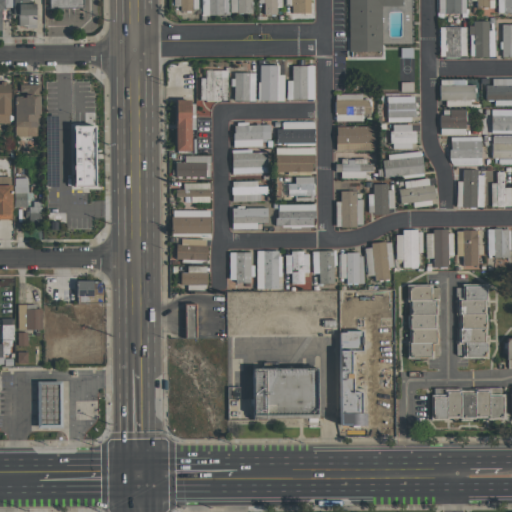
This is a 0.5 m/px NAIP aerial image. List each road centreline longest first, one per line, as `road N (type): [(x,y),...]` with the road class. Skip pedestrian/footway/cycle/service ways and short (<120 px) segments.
road 1 (primary): [(140,369),(135,0)]
road 2 (secondary): [(232,479),(455,477)]
road 3 (residential): [(139,261),(0,261)]
road 4 (residential): [(136,54),(0,56)]
